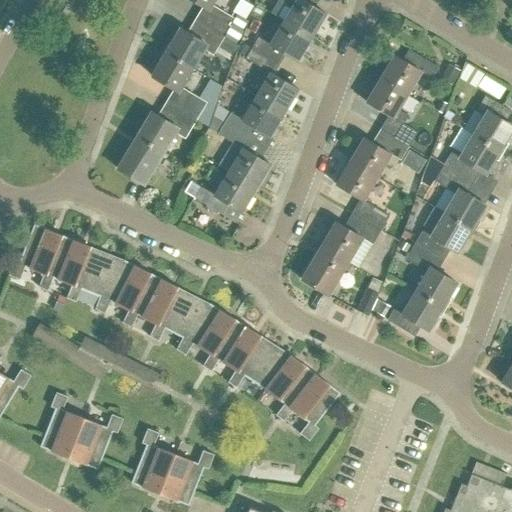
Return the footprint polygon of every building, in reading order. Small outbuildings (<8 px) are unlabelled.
[(213,5),(216,0),(192,0),(205,8),(197,21),(225,37),(236,19),(213,5)] [(246,17),(252,6),(242,0),(239,0),(234,9),(246,17)] [(292,8),(285,21),(313,38),(327,14),(312,5),(314,0),(280,0),(280,1),(292,8)] [(239,46),(225,37),(197,21),(189,35),(181,30),(168,53),(195,70),(206,51),(214,56),(219,48),(231,55),(234,51),(235,52),(239,46)] [(254,48),(253,49),(278,64),(284,53),(298,62),(313,38),(285,21),(271,45),(260,38),(258,40),(249,35),(245,42),(254,48)] [(272,74),(278,64),(253,49),(247,60),(271,75),(258,98),(285,114),(299,90),(272,74)] [(433,79),(439,68),(409,50),(402,61),(396,56),(381,80),(408,97),(423,73),(433,79)] [(184,88),(195,70),(168,53),(154,77),(176,91),(169,103),(198,120),(208,103),(184,88)] [(455,81),(461,71),(450,64),(444,75),(455,81)] [(395,119),(408,97),(381,80),(367,103),(389,116),(380,130),(409,148),(418,133),(395,119)] [(486,117),(474,136),(502,152),(511,135),(511,126),(505,122),(511,112),(485,96),(476,111),(486,117)] [(271,137),(285,114),(258,98),(244,121),(231,113),(225,124),(251,139),(257,129),(271,137)] [(442,114),(447,104),(441,101),(435,110),(442,114)] [(166,153),(177,134),(186,140),(198,120),(169,103),(160,118),(153,113),(139,137),(166,153)] [(245,149),(251,139),(225,124),(218,135),(244,150),(230,173),(257,190),(272,165),(245,149)] [(401,161),(409,148),(380,130),(373,143),(365,138),(351,162),(378,179),(392,156),(401,161)] [(488,176),(502,152),(474,136),(463,155),(454,150),(445,166),(473,183),(480,172),(488,176)] [(146,185),(159,164),(166,153),(139,137),(119,169),(146,185)] [(413,169),(424,169),(423,157),(412,157),(413,169)] [(364,202),(378,179),(351,162),(336,185),(361,200),(353,214),(382,232),(390,218),(364,202)] [(466,195),(473,183),(445,166),(435,183),(456,196),(445,214),(473,231),(487,207),(466,195)] [(244,213),(257,190),(230,173),(216,197),(202,189),(196,199),(222,214),(228,204),(244,213)] [(430,204),(436,194),(426,188),(420,198),(430,204)] [(374,244),(382,232),(353,214),(345,227),(337,223),(322,246),(350,263),(365,239),(374,244)] [(459,255),(473,231),(445,214),(434,233),(426,229),(416,244),(445,261),(451,250),(459,255)] [(416,241),(424,228),(412,221),(404,234),(416,241)] [(35,225),(20,264),(15,262),(9,276),(21,281),(26,268),(44,275),(48,277),(64,237),(35,225)] [(92,248),(64,237),(48,277),(44,275),(39,288),(49,292),(54,279),(73,287),(76,288),(92,248)] [(438,273),(445,261),(416,244),(407,260),(428,273),(416,292),(445,309),(459,285),(438,273)] [(329,297),(350,263),(322,246),(302,280),(329,297)] [(125,261),(92,248),(76,288),(73,287),(67,299),(77,303),(82,290),(101,298),(108,301),(125,261)] [(132,313),(152,275),(125,261),(108,301),(101,298),(95,310),(105,315),(112,303),(129,312),(132,313)] [(159,327),(180,289),(152,275),(132,313),(129,312),(123,324),(132,329),(138,316),(156,325),(159,327)] [(187,341),(210,305),(180,289),(159,327),(156,325),(150,338),(159,343),(165,330),(183,339),(187,341)] [(380,295),(367,290),(357,312),(369,317),(380,295)] [(431,333),(445,309),(416,292),(405,311),(397,306),(388,322),(416,338),(422,327),(431,333)] [(62,313),(65,305),(57,302),(54,309),(62,313)] [(384,318),(391,307),(383,302),(376,313),(384,318)] [(212,358),(236,321),(210,305),(187,341),(183,339),(177,351),(186,357),(194,345),(210,356),(212,358)] [(239,374),(263,337),(236,321),(212,358),(210,356),(203,367),(212,373),(219,361),(236,372),(239,374)] [(265,392),(292,356),(263,337),(239,374),(236,372),(228,384),(237,389),(245,378),(265,392)] [(290,410),(316,375),(292,356),(265,392),(285,406),(276,417),(284,423),(293,412),(290,410)] [(511,388),(511,367),(502,383),(511,388)] [(0,418),(19,388),(23,390),(32,377),(21,370),(14,383),(0,373),(0,418)] [(341,394),(316,375),(290,410),(293,412),(309,424),(300,435),(310,443),(320,429),(316,426),(341,394)] [(69,459),(85,420),(63,411),(68,398),(57,393),(51,408),(55,410),(40,448),(69,459)] [(107,429),(85,420),(69,459),(98,471),(113,433),(118,435),(123,420),(112,416),(107,429)] [(176,456),(154,447),(159,434),(148,430),(142,444),(146,446),(131,484),(160,496),(176,456)] [(209,471),(214,456),(203,452),(198,465),(176,456),(160,496),(189,507),(204,469),(209,471)] [(477,463),(472,475),(502,487),(507,475),(477,463)] [(494,504),(497,498),(500,499),(505,488),(502,487),(472,475),(468,487),(462,484),(456,500),(484,511),(495,511),(498,505),(494,504)] [(503,511),(504,510),(508,500),(511,502),(511,500),(511,495),(510,495),(511,490),(505,488),(500,499),(497,498),(494,504),(498,505),(495,511),(262,511),(250,507),(248,511),(503,511)] [(484,511),(456,500),(451,511),(446,509),(444,511),(484,511)]
